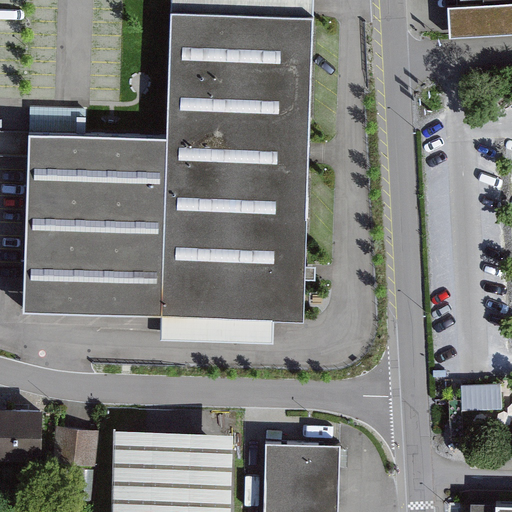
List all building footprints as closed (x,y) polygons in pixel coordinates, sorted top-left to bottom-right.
[(174,0),(174,22),(315,26),(316,0),(174,0)] [(511,0),(475,0),(476,7),(466,7),(468,40),(511,37),(511,0)] [(441,37),(451,37),(450,12),(440,12),(441,37)] [(315,26),(174,22),(170,147),(27,143),(22,323),(162,327),(274,331),(306,332),(315,26)] [(274,331),(162,327),(161,344),(273,347),(274,331)] [(0,448),(40,450),(41,401),(42,400),(0,399),(0,448)] [(232,511),(235,418),(112,415),(109,511),(232,511)] [(102,428),(57,422),(53,458),(97,464),(102,428)] [(339,511),(341,435),(266,434),(264,511),(339,511)] [(47,478),(26,478),(26,501),(47,501),(47,478)]
